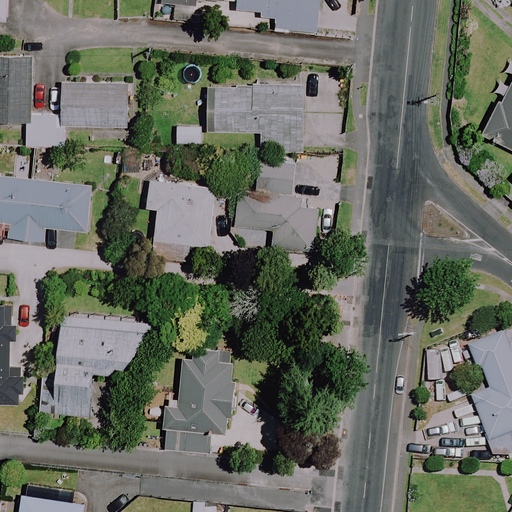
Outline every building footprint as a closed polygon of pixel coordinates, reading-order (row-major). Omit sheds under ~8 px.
[(217,0),(154,0),(154,4),(217,11),(217,0)] [(235,0),(235,10),(276,13),(275,31),(316,33),(318,0),(235,0)] [(25,148),(64,150),(65,128),(58,127),(58,115),(31,113),(34,58),(0,55),(0,122),(26,124),(25,148)] [(511,78),(483,136),(511,150),(511,78)] [(129,86),(64,84),(63,126),(128,127),(129,86)] [(301,153),(302,86),(212,84),(211,132),(264,133),(264,152),(301,153)] [(0,176),(0,223),(9,224),(7,238),(44,242),(46,228),(85,232),(90,185),(0,176)] [(214,186),(148,180),(146,207),(157,208),(153,257),(189,261),(190,244),(209,245),(214,186)] [(306,198),(239,190),(235,225),(273,230),(272,246),(314,251),(317,217),(304,215),(306,198)] [(13,306),(0,305),(0,403),(21,404),(22,369),(12,368),(13,306)] [(92,415),(96,356),(131,358),(153,333),(154,322),(62,315),(59,353),(58,374),(40,373),(37,412),(92,415)] [(474,397),(498,462),(511,456),(511,347),(506,332),(469,346),(478,370),(484,368),(492,390),(474,397)] [(172,451),(207,453),(208,434),(230,435),(233,359),(219,358),(220,350),(195,349),(195,357),(182,357),(180,404),(165,403),(164,431),(173,432),(172,451)] [(81,511),(83,503),(20,494),(17,511),(81,511)]
